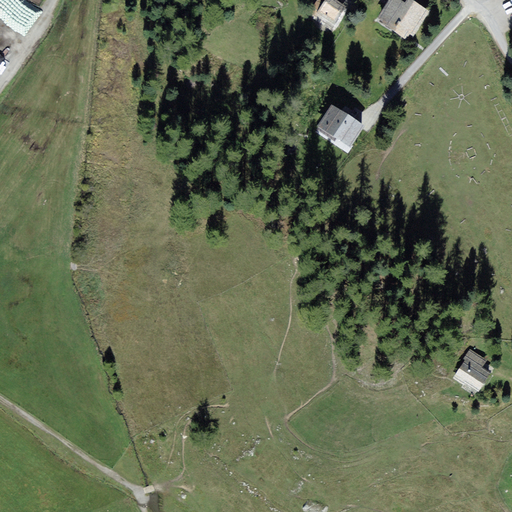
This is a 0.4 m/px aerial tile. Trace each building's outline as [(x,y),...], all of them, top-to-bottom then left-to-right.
[(24,0),(0,0),(0,10),(15,20),(27,1),(24,0)] [(349,8),(337,0),(327,0),(314,19),(332,32),(349,8)] [(433,15),(410,0),(391,0),(379,19),(414,42),(433,15)] [(341,106),(326,128),(355,148),(371,126),(341,106)] [(474,356),(460,380),(484,395),(499,370),(474,356)]
